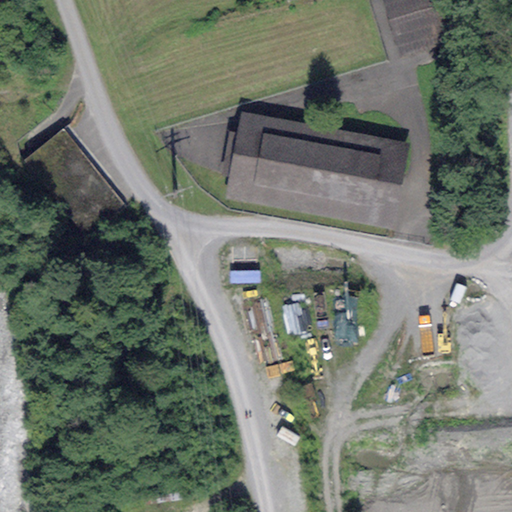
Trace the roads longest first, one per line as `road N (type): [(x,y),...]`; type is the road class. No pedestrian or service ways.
road 1 (track): [(267,511),(235,369),(173,230),(105,129),(61,0)]
road 2 (track): [(173,230),(234,225),(481,271)]
